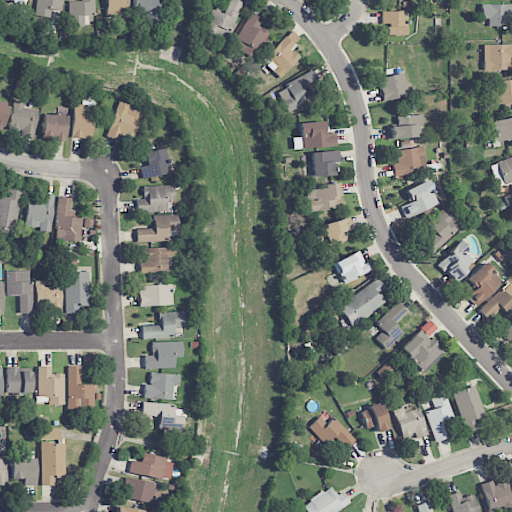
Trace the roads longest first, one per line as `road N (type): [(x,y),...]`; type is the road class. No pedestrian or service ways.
road 1 (residential): [(511,386),(388,247),(371,199),(366,132),(351,82),(319,31),(285,0)]
road 2 (residential): [(111,173),(119,390),(92,492),(75,511)]
road 3 (residential): [(511,445),(426,477),(388,479)]
